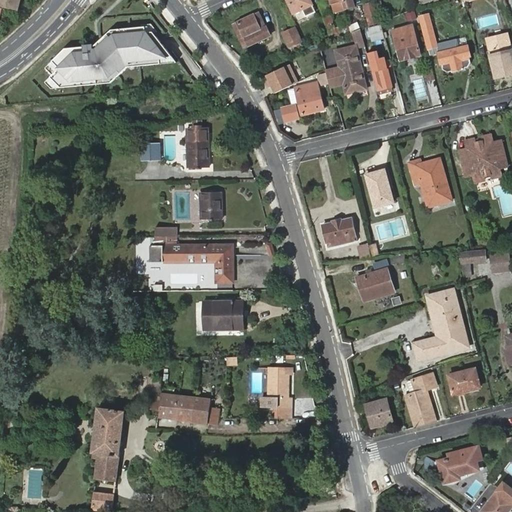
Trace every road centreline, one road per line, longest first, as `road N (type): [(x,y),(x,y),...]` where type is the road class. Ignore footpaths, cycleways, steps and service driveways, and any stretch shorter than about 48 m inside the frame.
road 1 (residential): [(276,157),(355,453)]
road 2 (track): [(0,114),(18,122),(0,345)]
road 3 (residential): [(276,157),(511,98)]
road 4 (residential): [(187,17),(276,157)]
road 5 (residential): [(390,446),(511,415)]
